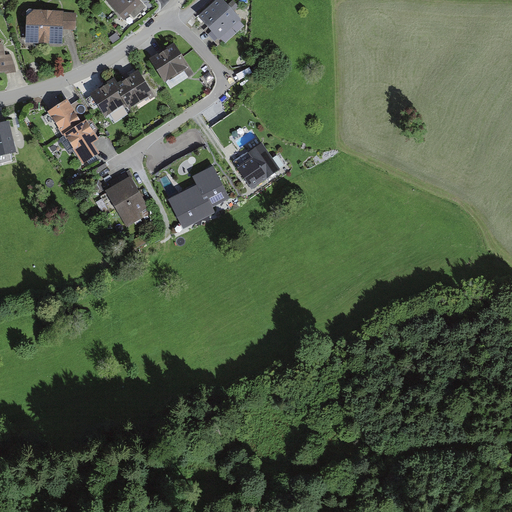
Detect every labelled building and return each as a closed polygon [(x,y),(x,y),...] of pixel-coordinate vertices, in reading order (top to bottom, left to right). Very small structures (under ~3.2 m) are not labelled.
[(109,0),(128,21),(146,5),(141,0),(109,0)] [(243,19),(225,0),(215,0),(198,17),(220,41),(235,26),(240,31),(246,25),(241,20),(243,19)] [(79,12),(29,10),(28,41),(63,42),(63,27),(78,28),(79,12)] [(116,33),(110,38),(113,42),(120,38),(116,33)] [(0,72),(16,70),(13,52),(5,54),(3,41),(0,41),(0,72)] [(191,66),(175,42),(150,58),(166,82),(191,66)] [(115,75),(90,91),(105,116),(125,104),(128,110),(155,94),(140,68),(118,81),(115,75)] [(81,121),(66,98),(50,109),(84,160),(99,151),(93,141),(100,137),(87,117),(81,121)] [(9,120),(0,122),(0,160),(18,156),(9,120)] [(251,188),(267,177),(279,169),(261,143),(249,152),(253,158),(237,169),(251,188)] [(193,176),(197,184),(210,209),(231,199),(218,174),(213,165),(193,176)] [(114,185),(107,190),(127,221),(150,206),(127,170),(111,181),(114,185)] [(213,214),(210,209),(197,184),(168,199),(184,229),(213,214)]
